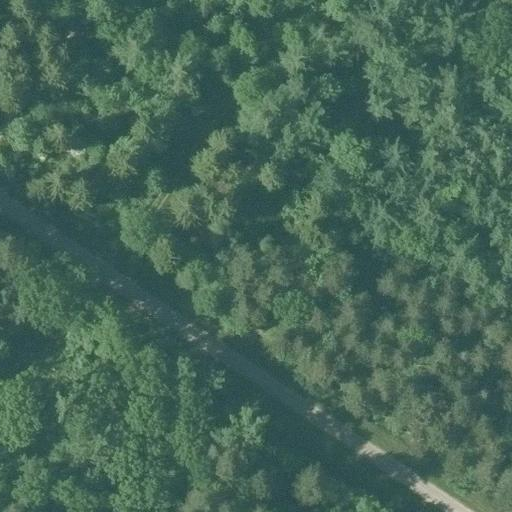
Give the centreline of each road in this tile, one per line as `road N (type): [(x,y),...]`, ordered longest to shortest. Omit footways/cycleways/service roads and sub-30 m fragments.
road 1 (track): [(19,0),(511,331)]
road 2 (unclassified): [(455,511),(0,205)]
road 3 (track): [(296,0),(0,408)]
